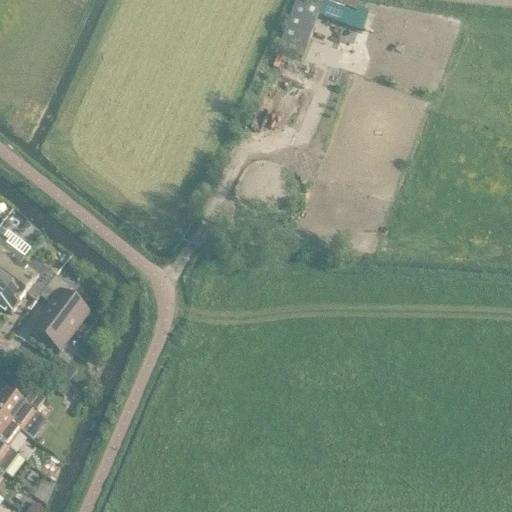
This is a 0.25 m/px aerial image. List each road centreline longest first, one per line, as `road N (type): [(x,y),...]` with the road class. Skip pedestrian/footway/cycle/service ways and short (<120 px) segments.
road 1 (unclassified): [(82,511),(156,344),(164,290),(140,259),(0,150)]
road 2 (track): [(511,307),(307,292),(220,324),(165,301)]
road 3 (track): [(202,235),(511,254)]
road 4 (track): [(202,235),(190,192),(272,0)]
road 5 (track): [(54,144),(143,215),(202,235)]
